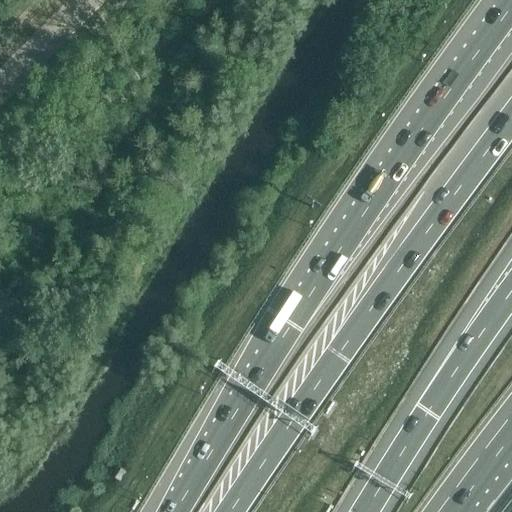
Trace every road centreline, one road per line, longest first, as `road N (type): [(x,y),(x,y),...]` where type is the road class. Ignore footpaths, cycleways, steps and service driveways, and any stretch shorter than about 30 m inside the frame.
road 1 (motorway): [(511,6),(335,257),(174,511)]
road 2 (motorway): [(511,120),(231,511)]
road 3 (motorway): [(366,511),(511,290)]
